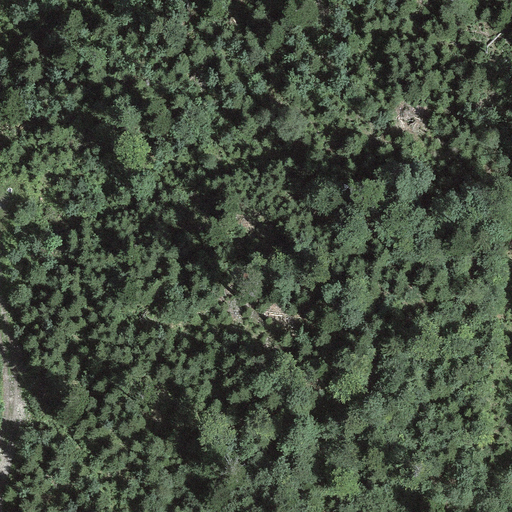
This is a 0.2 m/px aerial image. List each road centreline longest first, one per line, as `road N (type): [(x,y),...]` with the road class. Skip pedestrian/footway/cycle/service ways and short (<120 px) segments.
road 1 (track): [(511,288),(493,427)]
road 2 (track): [(0,324),(11,402),(6,451)]
